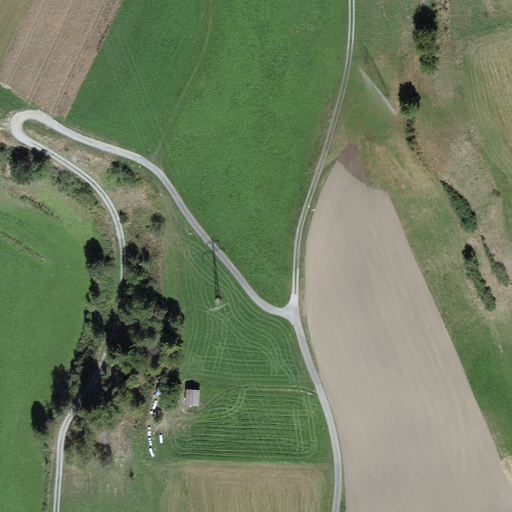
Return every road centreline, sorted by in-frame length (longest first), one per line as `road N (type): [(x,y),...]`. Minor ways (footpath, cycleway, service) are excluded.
road 1 (track): [(125,154),(29,114),(15,120),(27,140),(94,188),(122,249),(121,304),(104,354),(63,422),(56,511)]
road 2 (track): [(289,321),(296,227),(344,91),(351,0)]
